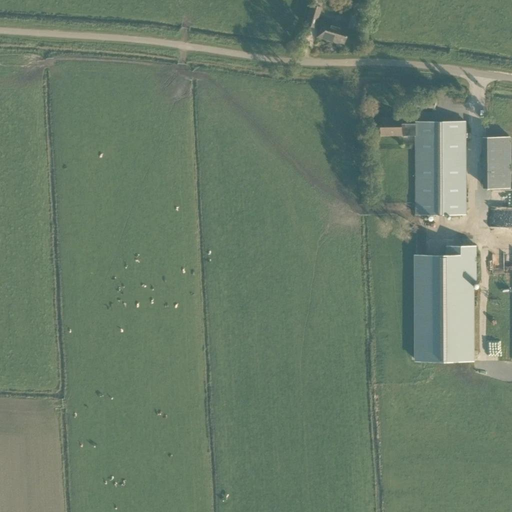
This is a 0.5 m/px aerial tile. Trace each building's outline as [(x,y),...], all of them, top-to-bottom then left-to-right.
[(321,21),(317,20),(322,0),(312,0),(305,25),(314,28),(315,25),(319,26),(316,37),(325,40),(325,39),(343,44),(347,29),(321,21)] [(355,30),(362,7),(354,5),(347,28),(355,30)] [(435,109),(436,102),(415,100),(415,107),(435,109)] [(401,124),(401,118),(381,119),(381,136),(401,135),(401,136),(415,136),(416,215),(466,215),(465,122),(415,122),(415,124),(401,124)] [(486,188),(510,188),(509,137),(485,137),(486,188)] [(415,362),(475,361),(474,282),(477,282),(477,245),(446,246),(446,254),(414,254),(415,362)]
